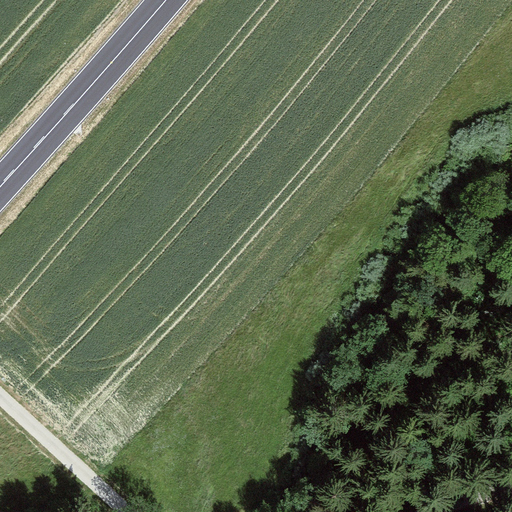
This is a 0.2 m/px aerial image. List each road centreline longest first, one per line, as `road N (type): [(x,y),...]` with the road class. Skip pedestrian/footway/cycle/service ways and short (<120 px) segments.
road 1 (secondary): [(164,0),(0,179)]
road 2 (track): [(0,396),(123,511)]
